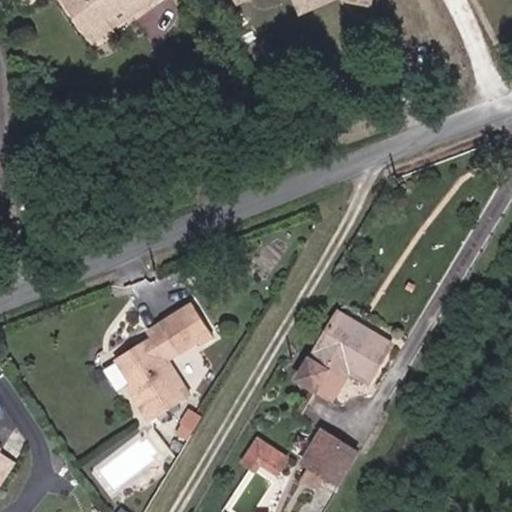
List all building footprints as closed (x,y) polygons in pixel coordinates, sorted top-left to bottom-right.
[(106,21),(136,0),(143,0),(147,6),(155,0),(62,0),(92,44),(112,30),(106,21)] [(112,30),(147,6),(143,0),(136,0),(106,21),(112,30)] [(205,310),(201,302),(186,309),(190,317),(205,310)] [(303,375),(330,390),(342,369),(350,373),(353,369),(379,384),(404,340),(342,305),(303,375)] [(170,355),(200,339),(207,341),(218,335),(205,310),(190,317),(186,309),(154,326),(156,330),(120,349),(139,386),(134,389),(148,416),(190,393),(170,355)] [(339,395),(350,373),(342,369),(330,390),(339,395)] [(361,445),(326,426),(298,475),(320,488),(325,479),(338,486),(361,445)] [(262,434),(250,453),(264,461),(267,456),(284,466),(293,453),(262,434)]
